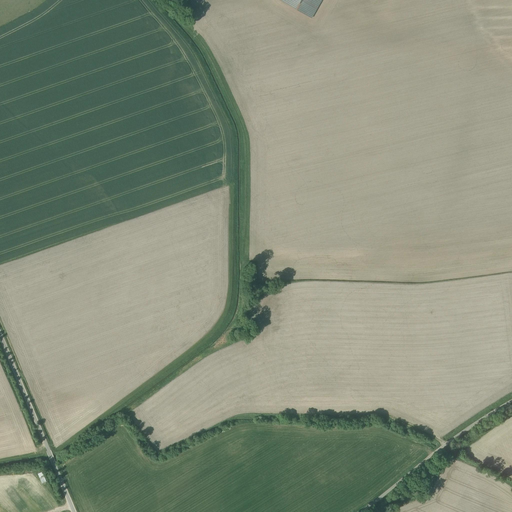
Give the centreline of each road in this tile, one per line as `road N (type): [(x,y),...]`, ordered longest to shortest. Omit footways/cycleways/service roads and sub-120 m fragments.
road 1 (unclassified): [(74,511),(0,335)]
road 2 (unclassified): [(511,402),(362,511)]
